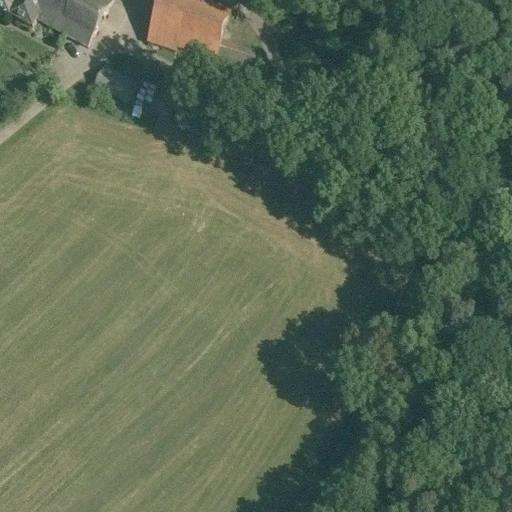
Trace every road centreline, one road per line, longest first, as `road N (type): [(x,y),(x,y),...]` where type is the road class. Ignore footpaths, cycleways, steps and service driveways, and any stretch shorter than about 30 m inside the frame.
road 1 (unclassified): [(317,511),(370,431),(463,229),(511,177)]
road 2 (track): [(463,229),(307,132),(283,73),(236,0)]
